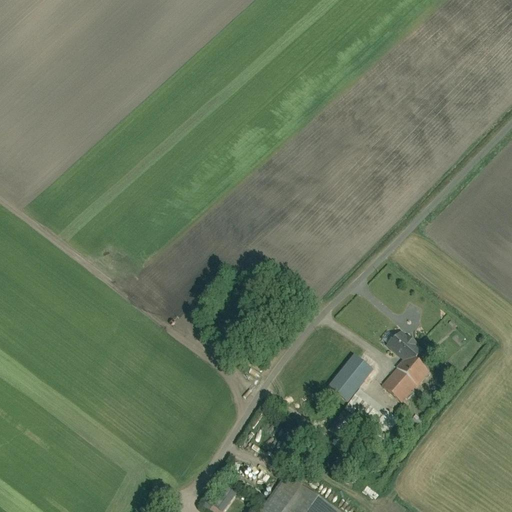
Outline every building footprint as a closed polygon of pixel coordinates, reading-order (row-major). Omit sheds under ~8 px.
[(327,331),(319,340),(339,358),(347,349),(327,331)] [(398,336),(384,353),(391,358),(405,341),(398,336)] [(381,389),(401,406),(428,374),(409,357),(381,389)] [(346,445),(360,425),(383,441),(396,422),(357,395),(362,388),(359,386),(367,376),(350,364),(339,380),(347,385),(342,393),(351,399),(328,432),(346,445)] [(237,466),(231,475),(236,478),(242,469),(237,466)] [(330,511),(279,479),(258,511),(330,511)] [(358,489),(364,491),(367,484),(360,482),(358,489)] [(231,492),(218,511),(219,511),(228,511),(238,497),(231,492)]
